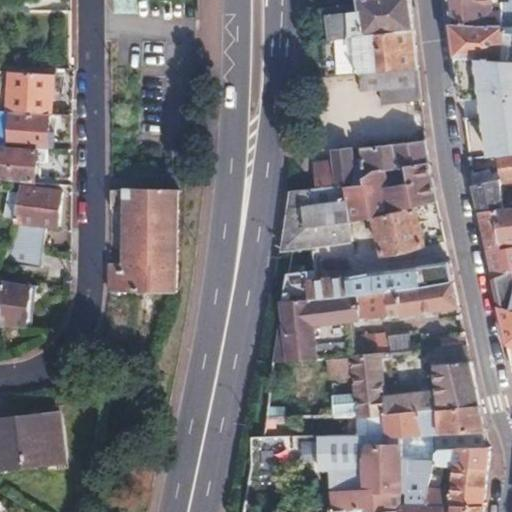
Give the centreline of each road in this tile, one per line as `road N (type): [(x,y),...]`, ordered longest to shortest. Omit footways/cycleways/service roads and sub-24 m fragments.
road 1 (residential): [(430,0),(456,212),(507,438)]
road 2 (residential): [(89,0),(86,326),(76,352),(44,372),(0,379)]
road 3 (secondary): [(227,315),(252,278),(282,0)]
road 4 (secondary): [(236,0),(219,273),(227,315)]
road 5 (secondary): [(227,315),(188,511)]
